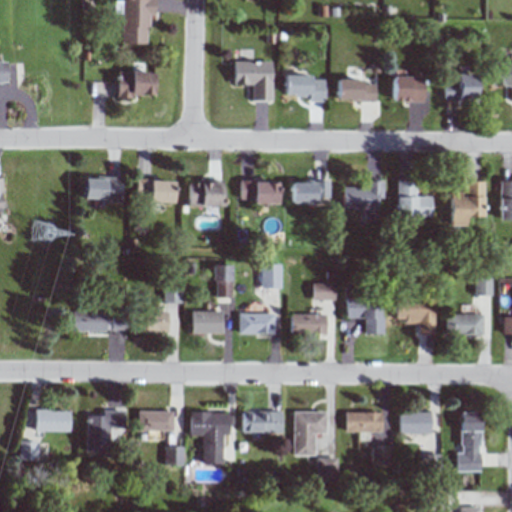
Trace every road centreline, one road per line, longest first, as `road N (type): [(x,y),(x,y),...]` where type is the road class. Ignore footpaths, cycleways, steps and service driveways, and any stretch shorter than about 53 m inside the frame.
road 1 (residential): [(0,140),(511,144)]
road 2 (residential): [(0,373),(511,376)]
road 3 (residential): [(191,143),(193,0)]
